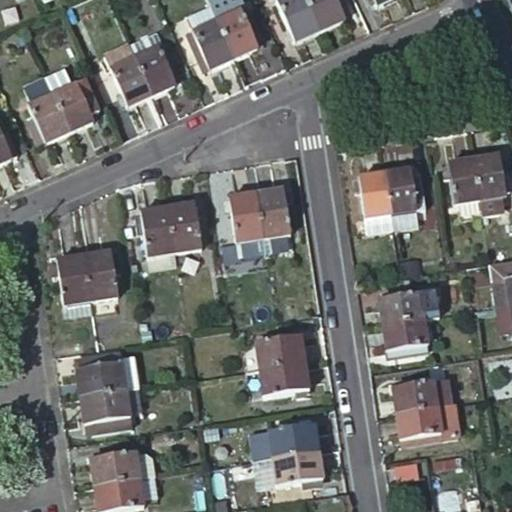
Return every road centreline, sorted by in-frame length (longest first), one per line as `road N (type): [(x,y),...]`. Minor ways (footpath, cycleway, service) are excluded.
road 1 (residential): [(365,511),(306,98)]
road 2 (residential): [(306,98),(21,209)]
road 3 (residential): [(466,8),(306,98)]
road 4 (residential): [(21,209),(39,389)]
road 5 (residential): [(0,505),(54,497),(39,389)]
